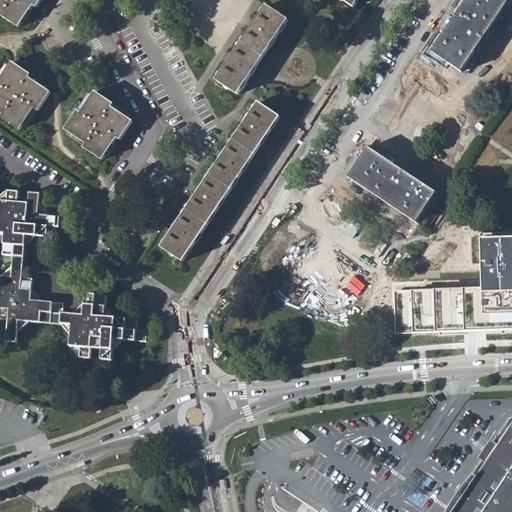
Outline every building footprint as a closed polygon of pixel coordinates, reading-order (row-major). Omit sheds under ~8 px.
[(0,0),(0,11),(2,13),(0,15),(18,28),(33,7),(36,8),(41,0),(0,0)] [(339,0),(353,9),(359,0),(339,0)] [(466,0),(431,53),(461,73),(510,0),(466,0)] [(238,96),(288,21),(265,6),(215,81),(233,93),(238,96)] [(0,113),(3,115),(1,118),(19,131),(35,109),(38,111),(51,94),(29,79),(31,75),(11,63),(0,79),(0,113)] [(77,112),(65,131),(86,145),(84,149),(102,161),(117,140),(120,141),(133,123),(112,109),(113,106),(94,93),(80,114),(77,112)] [(258,103),(160,248),(183,263),(280,118),(258,103)] [(385,123),(396,106),(393,104),(392,104),(390,104),(389,104),(388,104),(387,105),(386,105),(385,106),(383,108),(381,110),(380,112),(380,115),(380,116),(381,119),(383,121),(385,123)] [(368,148),(348,178),(416,223),(436,193),(368,148)] [(0,276),(0,319),(8,321),(6,342),(17,343),(18,333),(19,321),(28,322),(61,326),(72,327),(71,337),(70,346),(81,359),(91,359),(92,349),(102,350),(101,360),(112,361),(114,351),(115,339),(125,340),(146,342),(147,332),(136,331),(137,321),(105,318),(107,297),(85,295),(84,306),(83,316),(73,315),(62,314),(63,304),(42,302),(31,301),(32,289),(33,279),(22,279),(25,247),(26,236),(36,237),(47,237),(48,227),(58,227),(59,217),(50,217),(38,216),(39,205),(40,194),(29,193),(28,204),(17,203),(18,192),(7,192),(0,197),(0,233),(4,234),(3,245),(3,255),(13,256),(12,267),(11,278),(0,277),(0,276)] [(322,216),(333,200),(333,199),(332,199),(331,198),(329,198),(325,198),(323,199),(321,200),(320,202),(319,203),(318,205),(318,207),(318,211),(318,212),(319,214),(321,215),(322,216)] [(38,216),(50,217),(39,205),(38,216)] [(485,287),(382,292),(384,334),(511,328),(511,221),(483,222),(485,287)] [(26,236),(25,247),(36,237),(26,236)] [(230,238),(226,236),(221,244),(223,245),(225,246),(230,238)] [(287,270),(358,313),(377,281),(306,239),(287,270)] [(0,277),(11,278),(12,267),(0,277)] [(31,301),(42,302),(32,289),(31,301)] [(73,315),(83,316),(84,306),(73,315)] [(19,321),(18,333),(28,322),(19,321)] [(61,326),(71,337),(72,327),(61,326)] [(115,339),(114,351),(125,340),(115,339)] [(511,511),(511,426),(497,448),(494,446),(485,461),(487,463),(453,511),(511,511)]
